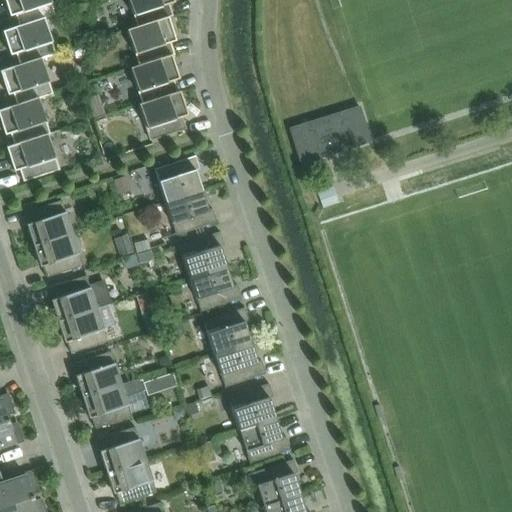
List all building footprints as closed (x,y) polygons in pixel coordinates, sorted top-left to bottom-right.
[(15,15),(19,26),(2,31),(2,32),(55,15),(49,0),(4,0),(10,16),(15,15)] [(127,0),(136,27),(127,30),(127,31),(172,16),(168,4),(174,2),(173,0),(127,0)] [(0,71),(55,54),(44,19),(55,15),(2,32),(10,55),(15,54),(19,65),(0,71)] [(175,41),(168,18),(173,17),(172,16),(127,31),(138,66),(130,68),(130,69),(174,55),(170,43),(175,41)] [(0,110),(52,94),(41,59),(55,54),(0,71),(0,72),(7,95),(13,93),(16,105),(0,110)] [(179,79),(171,56),(174,55),(130,69),(141,104),(138,105),(139,105),(180,92),(179,91),(177,92),(173,81),(179,79)] [(180,92),(139,105),(150,141),(186,130),(182,117),(187,115),(180,92)] [(10,134),(14,145),(6,147),(6,148),(50,134),(38,99),(52,94),(0,110),(0,121),(5,135),(10,134)] [(82,99),(72,100),(74,113),(84,112),(82,99)] [(289,129),(300,164),(370,142),(359,107),(289,129)] [(101,108),(91,111),(93,118),(103,115),(101,108)] [(59,171),(47,135),(50,134),(6,148),(14,171),(19,170),(23,182),(59,171)] [(154,170),(165,203),(201,191),(195,171),(199,170),(195,156),(154,170)] [(126,176),(113,181),(118,195),(130,190),(126,176)] [(208,211),(201,191),(165,203),(176,236),(216,223),(212,209),(208,211)] [(26,224),(33,246),(72,233),(61,200),(24,212),(28,224),(26,224)] [(179,245),(189,279),(226,267),(219,247),(224,246),(219,232),(179,245)] [(72,233),(33,246),(40,267),(42,266),(46,278),(82,266),(72,233)] [(127,235),(114,240),(120,257),(133,253),(127,235)] [(136,255),(150,251),(147,241),(134,245),(136,255)] [(150,251),(136,255),(139,264),(153,260),(150,251)] [(134,255),(122,259),(125,269),(137,265),(134,255)] [(232,287),(226,267),(189,279),(200,312),(241,298),(236,285),(232,287)] [(57,321),(96,309),(111,304),(104,281),(89,286),(86,276),(49,288),(53,299),(50,300),(57,321)] [(136,297),(141,315),(153,312),(147,294),(136,297)] [(203,321),(214,354),(250,343),(244,323),(248,321),(244,308),(203,321)] [(96,309),(57,321),(64,343),(66,342),(70,353),(107,341),(96,309)] [(181,324),(171,328),(175,338),(185,334),(181,324)] [(257,362),(250,343),(214,354),(225,387),(265,374),(261,361),(257,362)] [(75,376),(82,397),(121,384),(110,352),(73,364),(77,375),(75,376)] [(166,356),(158,359),(161,368),(169,365),(166,356)] [(131,417),(126,400),(142,395),(141,393),(145,392),(146,395),(179,384),(174,372),(142,382),(142,381),(138,382),(137,380),(121,385),(121,384),(82,397),(88,418),(91,418),(94,429),(131,417)] [(228,397),(238,430),(275,418),(268,399),(273,397),(268,384),(228,397)] [(208,387),(196,391),(200,400),(211,396),(208,387)] [(0,423),(8,421),(6,415),(13,413),(7,395),(0,397),(0,423)] [(195,403),(184,406),(188,417),(198,413),(195,403)] [(183,408),(171,412),(172,417),(179,421),(186,419),(183,408)] [(281,438),(275,418),(238,430),(249,463),(290,450),(285,437),(281,438)] [(8,421),(0,423),(0,446),(13,442),(14,444),(22,442),(17,424),(9,426),(8,421)] [(99,451),(106,473),(145,460),(135,427),(98,439),(101,451),(99,451)] [(209,442),(199,446),(203,455),(212,452),(209,442)] [(145,460),(106,473),(113,494),(115,493),(119,505),(156,493),(145,460)] [(252,473),(263,506),(299,494),(293,475),(297,473),(293,460),(252,473)] [(0,507),(32,497),(31,492),(38,489),(32,471),(24,474),(24,476),(2,483),(0,477),(0,507)] [(218,479),(210,482),(214,494),(222,492),(218,479)] [(305,511),(299,494),(263,506),(264,511),(305,511)] [(34,502),(32,497),(0,507),(0,511),(45,511),(41,500),(34,502)] [(161,511),(159,503),(131,511),(161,511)]
